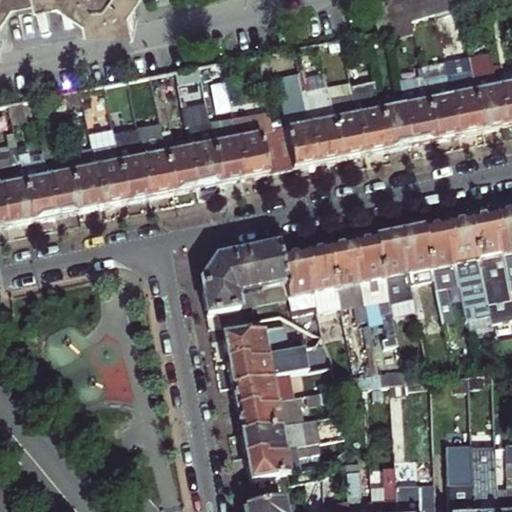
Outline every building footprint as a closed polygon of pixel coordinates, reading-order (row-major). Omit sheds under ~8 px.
[(0,0),(0,12),(8,0),(76,0),(84,5),(88,26),(134,18),(130,0),(0,0)] [(483,0),(392,0),(369,7),(376,32),(483,0)] [(412,35),(410,24),(400,27),(387,31),(389,41),(389,43),(412,35)] [(373,46),(389,41),(387,31),(370,36),(373,46)] [(355,41),(339,44),(341,53),(357,50),(355,41)] [(339,44),(325,47),(326,56),(341,53),(339,44)] [(493,132),(502,130),(498,111),(503,110),(499,90),(493,91),(493,86),(499,85),(498,79),(495,80),(493,70),(490,58),(467,63),(469,76),(482,134),(493,132)] [(443,67),(419,72),(420,74),(422,85),(424,94),(434,144),(444,142),(455,140),(452,120),(456,119),(452,99),(447,100),(446,96),(452,94),(450,88),(448,89),(446,81),(443,67)] [(221,68),(197,72),(199,82),(223,77),(221,68)] [(498,68),(493,70),(495,80),(498,79),(499,85),(493,86),(493,91),(499,90),(503,110),(498,111),(502,130),(504,130),(511,128),(511,77),(501,79),(498,68)] [(175,87),(199,83),(199,82),(197,72),(173,77),(175,86),(175,87)] [(298,74),(274,79),(275,82),(298,78),(298,74)] [(469,76),(446,81),(448,89),(450,88),(452,94),(446,96),(447,100),(452,99),(456,119),(452,120),(455,140),(458,139),(472,136),(482,134),(469,76)] [(173,77),(158,80),(160,89),(175,86),(173,77)] [(299,82),(298,78),(275,82),(283,122),(293,172),(305,170),(314,168),(310,149),(315,148),(311,128),(305,129),(305,124),(310,123),(309,117),(306,118),(300,85),(299,82)] [(325,91),(323,80),(300,85),(306,118),(309,117),(310,123),(305,124),(305,129),(311,128),(315,148),(310,149),(314,168),(317,167),(332,164),(340,163),(329,113),(327,102),(325,91)] [(377,103),(373,84),(349,89),(350,97),(353,108),(356,108),(357,114),(351,115),(352,119),(357,118),(361,138),(356,139),(360,159),(377,155),(387,153),(377,103)] [(419,86),(399,90),(400,99),(403,98),(405,104),(398,105),(399,110),(405,109),(409,129),(405,130),(408,149),(410,149),(422,146),(434,144),(424,94),(422,85),(419,86)] [(60,86),(46,89),(47,97),(62,94),(60,86)] [(325,91),(327,102),(350,97),(349,89),(348,86),(325,91)] [(113,99),(128,96),(126,87),(111,90),(113,99)] [(94,93),(79,96),(81,105),(96,102),(94,93)] [(350,97),(327,102),(329,113),(340,163),(350,161),(360,159),(356,139),(361,138),(357,118),(352,119),(351,115),(357,114),(356,108),(353,108),(350,97)] [(377,103),(387,153),(399,151),(408,149),(405,130),(409,129),(405,109),(399,110),(398,105),(405,104),(403,98),(400,99),(377,103)] [(184,111),(183,104),(179,105),(186,142),(189,141),(190,147),(184,148),(185,153),(191,152),(195,171),(190,172),(194,193),(210,189),(220,187),(209,130),(204,107),(184,111)] [(270,125),(268,118),(255,121),(267,178),(280,175),(270,125)] [(267,178),(255,121),(232,125),(234,133),(237,132),(239,137),(232,139),(233,144),(238,143),(242,162),(237,163),(241,183),(255,180),(267,178)] [(293,172),(283,122),(270,125),(280,175),(293,172)] [(232,125),(209,130),(220,187),(232,185),(241,183),(237,163),(242,162),(238,143),(233,144),(232,139),(239,137),(237,132),(234,133),(232,125)] [(135,130),(139,151),(143,151),(163,147),(159,126),(135,130)] [(163,147),(173,197),(186,194),(194,193),(190,172),(195,171),(191,152),(185,153),(184,148),(190,147),(189,141),(186,142),(163,147)] [(144,182),(148,202),(150,201),(163,199),(173,197),(163,147),(143,151),(144,156),(138,157),(139,163),(144,162),(148,181),(144,182)] [(114,209),(126,206),(116,156),(115,149),(91,154),(92,161),(95,161),(96,166),(90,167),(91,172),(97,171),(101,191),(96,191),(100,211),(114,209)] [(141,203),(148,202),(144,182),(148,181),(144,162),(139,163),(138,157),(144,156),(143,151),(139,151),(116,156),(126,206),(141,203)] [(91,213),(100,211),(96,191),(101,191),(97,171),(91,172),(90,167),(96,166),(95,161),(92,161),(69,166),(78,216),(91,213)] [(66,218),(78,216),(69,166),(49,170),(49,175),(43,177),(44,182),(50,181),(53,200),(49,201),(53,221),(55,220),(66,218)] [(22,175),(31,225),(46,222),(53,221),(49,201),(53,200),(50,181),(44,182),(43,177),(49,175),(49,170),(45,170),(22,175)] [(2,210),(6,230),(8,230),(23,227),(31,225),(22,175),(1,179),(3,185),(0,185),(0,190),(3,190),(7,209),(2,210)] [(511,291),(511,215),(507,216),(496,219),(500,238),(495,239),(499,259),(504,258),(505,264),(500,265),(501,269),(503,269),(508,292),(511,291)] [(500,238),(496,219),(493,219),(484,221),(470,224),(489,317),(490,322),(491,325),(511,321),(511,311),(508,292),(503,269),(501,269),(500,265),(505,264),(504,258),(499,259),(495,239),(500,238)] [(489,317),(470,224),(462,226),(449,228),(453,248),(448,249),(452,269),(457,267),(458,273),(453,274),(454,279),(456,278),(460,294),(468,336),(478,334),(476,325),(475,320),(489,317)] [(453,248),(449,228),(446,229),(436,231),(423,233),(432,283),(442,332),(453,330),(447,297),(460,294),(456,278),(454,279),(453,274),(458,273),(457,267),(452,269),(448,249),(453,248)] [(406,284),(406,288),(409,288),(432,283),(423,233),(415,235),(402,238),(406,257),(400,258),(405,278),(410,277),(411,283),(406,284)] [(375,243),(383,283),(403,279),(405,289),(406,288),(406,284),(411,283),(410,277),(405,278),(400,258),(406,257),(402,238),(399,238),(391,240),(375,243)] [(383,283),(375,243),(368,244),(354,247),(358,267),(353,268),(357,288),(363,287),(364,292),(357,293),(358,298),(361,298),(366,323),(366,325),(380,323),(384,344),(395,341),(389,313),(383,283)] [(343,250),(328,253),(339,311),(353,308),(356,325),(359,324),(366,323),(361,298),(358,298),(357,293),(364,292),(363,287),(357,288),(353,268),(358,267),(354,247),(343,250)] [(200,285),(206,318),(218,317),(239,313),(244,318),(290,309),(282,262),(279,249),(252,255),(216,262),(200,285)] [(339,311),(328,253),(320,254),(307,257),(311,276),(305,277),(309,298),(315,296),(316,302),(310,303),(311,308),(314,307),(316,320),(317,323),(341,318),(339,311)] [(282,262),(290,309),(293,325),(316,320),(314,307),(311,308),(310,303),(316,302),(315,296),(309,298),(305,277),(311,276),(307,257),(298,259),(282,262)] [(383,283),(389,313),(413,308),(409,288),(406,288),(405,289),(403,279),(383,283)] [(428,335),(422,307),(413,309),(419,337),(428,335)] [(366,325),(366,323),(359,324),(370,378),(378,376),(371,347),(367,330),(366,325)] [(253,325),(222,330),(224,341),(258,335),(253,325)] [(317,325),(306,327),(307,335),(321,341),(319,332),(317,325)] [(376,329),(367,330),(371,347),(379,345),(376,329)] [(258,335),(224,341),(226,351),(228,363),(247,359),(248,364),(268,360),(267,355),(272,354),(273,359),(278,358),(278,356),(304,351),(307,351),(306,342),(287,346),(284,330),(258,335)] [(328,330),(319,332),(321,341),(331,346),(328,330)] [(247,359),(228,363),(230,377),(233,389),(282,379),(308,375),(304,351),(278,356),(278,358),(273,359),(272,354),(267,355),(268,360),(248,364),(247,359)] [(378,378),(378,376),(370,378),(354,382),(356,393),(381,390),(378,378)] [(403,377),(378,378),(381,390),(391,389),(405,388),(403,377)] [(282,379),(233,389),(235,400),(237,412),(256,408),(257,412),(277,409),(276,403),(281,402),(281,407),(287,406),(286,403),(282,379)] [(468,381),(453,383),(454,395),(468,394),(468,381)] [(304,400),(319,397),(336,395),(334,385),(301,391),(302,400),(304,400)] [(391,389),(391,398),(408,397),(407,393),(407,388),(405,388),(391,389)] [(367,392),(351,393),(352,411),(367,411),(367,392)] [(336,395),(319,397),(320,406),(328,404),(337,403),(336,395)] [(384,405),(384,396),(370,397),(370,406),(384,405)] [(304,400),(305,408),(320,406),(319,397),(304,400)] [(239,425),(241,435),(298,425),(295,410),(298,409),(300,409),(299,401),(286,403),(287,406),(281,407),(281,402),(276,403),(277,409),(257,412),(256,408),(237,412),(239,425)] [(337,403),(328,404),(330,419),(340,418),(337,403)] [(301,425),(305,449),(319,446),(320,446),(316,422),(301,425)] [(298,425),(241,435),(243,448),(245,458),(265,454),(265,459),(285,455),(284,450),(290,449),(290,454),(296,453),(295,451),(305,449),(301,425),(298,425)] [(344,442),(327,445),(329,454),(346,451),(344,442)] [(248,471),(250,485),(300,476),(297,461),(321,456),(319,446),(305,449),(295,451),(296,453),(290,454),(290,449),(284,450),(285,455),(265,459),(265,454),(245,458),(248,471)] [(511,511),(511,449),(504,450),(504,471),(496,471),(496,511),(511,511)] [(471,450),(445,451),(447,511),(473,511),(471,451),(471,450)] [(496,511),(495,450),(494,451),(471,451),(473,511),(496,511)] [(360,506),(359,468),(346,469),(347,489),(347,506),(347,511),(370,511),(370,506),(360,506)] [(347,489),(346,469),(336,474),(337,489),(347,489)] [(395,511),(395,491),(394,471),(382,471),(383,490),(384,504),(370,505),(370,506),(370,511),(395,511)] [(370,491),(370,505),(384,504),(383,490),(370,491)] [(433,511),(433,490),(395,491),(395,511),(433,511)]
